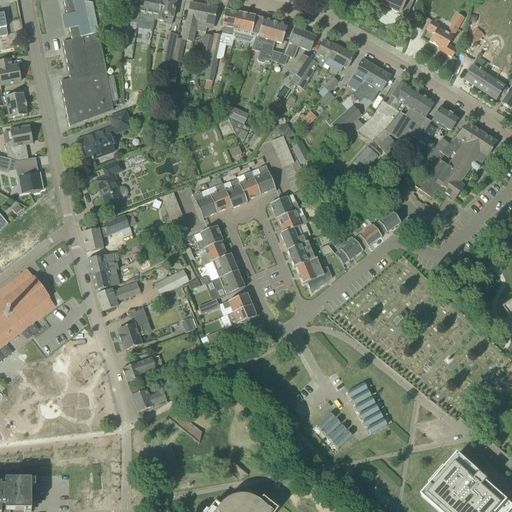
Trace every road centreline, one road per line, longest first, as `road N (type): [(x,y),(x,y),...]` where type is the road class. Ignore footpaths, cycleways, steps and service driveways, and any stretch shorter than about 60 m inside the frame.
road 1 (residential): [(69,228),(28,0)]
road 2 (tertiary): [(511,135),(323,23)]
road 3 (residential): [(123,413),(69,228)]
road 4 (residential): [(300,319),(391,242),(434,255),(444,249)]
road 5 (residential): [(227,220),(269,323),(289,329),(300,319)]
